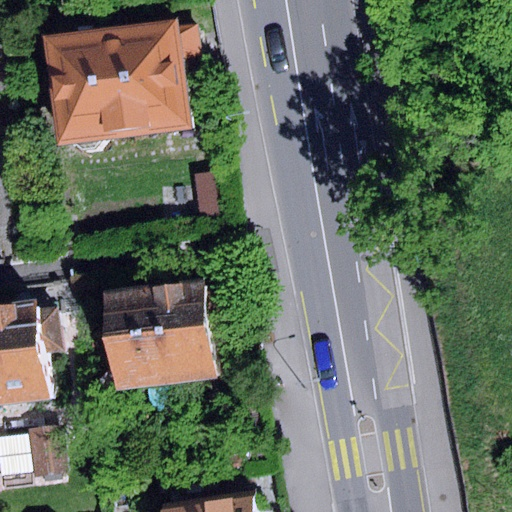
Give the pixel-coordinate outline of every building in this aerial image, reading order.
[(175,22),(45,38),(57,143),(70,142),(82,150),(98,148),(102,138),(187,128),(179,58),(201,56),(197,26),(176,28),(175,22)] [(214,172),(195,174),(199,214),(218,211),(214,172)] [(204,280),(107,292),(119,388),(216,376),(204,280)] [(38,302),(0,306),(0,406),(52,400),(46,354),(65,351),(59,305),(39,307),(38,302)] [(61,427),(30,430),(33,473),(65,471),(61,427)] [(256,511),(253,490),(165,503),(166,511),(256,511)]
